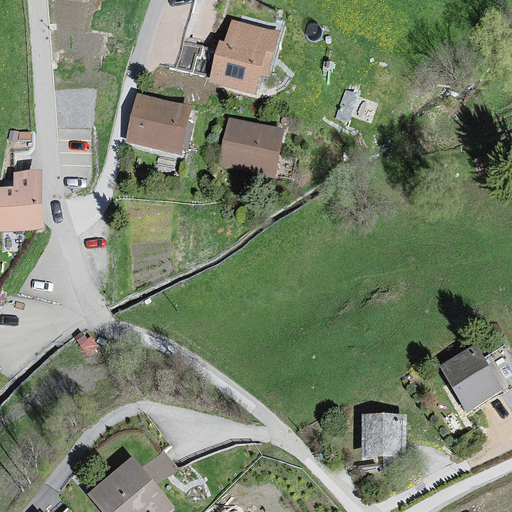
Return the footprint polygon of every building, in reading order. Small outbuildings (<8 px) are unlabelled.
[(231,14),(212,79),(264,95),(284,30),(231,14)] [(142,100),(132,145),(188,158),(199,113),(142,100)] [(290,137),(233,124),(222,169),(280,182),(290,137)] [(21,195),(6,195),(9,243),(52,241),(49,177),(20,178),(21,195)] [(9,310),(0,309),(0,366),(6,366),(9,310)] [(487,354),(448,376),(471,417),(510,395),(487,354)] [(413,426),(367,423),(364,464),(413,468),(413,426)] [(178,511),(138,463),(93,500),(102,511),(178,511)]
